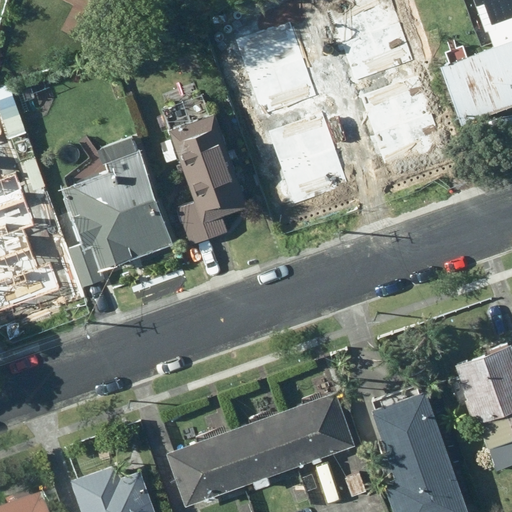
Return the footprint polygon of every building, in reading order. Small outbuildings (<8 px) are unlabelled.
[(511,0),(468,0),(486,48),(436,66),(459,126),(511,106),(511,0)] [(388,66),(286,98),(306,174),(411,143),(388,66)] [(211,114),(169,130),(195,200),(173,208),(188,249),(226,235),(219,217),(246,207),(211,114)] [(107,172),(59,189),(91,279),(176,249),(136,139),(105,150),(107,172)] [(0,292),(57,270),(24,185),(0,194),(0,292)] [(511,466),(511,352),(509,344),(455,365),(498,472),(511,466)] [(353,438),(334,386),(277,406),(296,458),(353,438)] [(467,511),(422,389),(369,408),(396,481),(379,486),(388,511),(467,511)] [(296,458),(277,406),(220,426),(239,478),(296,458)] [(239,478),(220,426),(164,446),(182,498),(239,478)] [(152,511),(134,457),(70,479),(81,511),(152,511)] [(372,470),(342,480),(349,502),(379,492),(372,470)] [(40,511),(36,499),(0,511),(40,511)]
